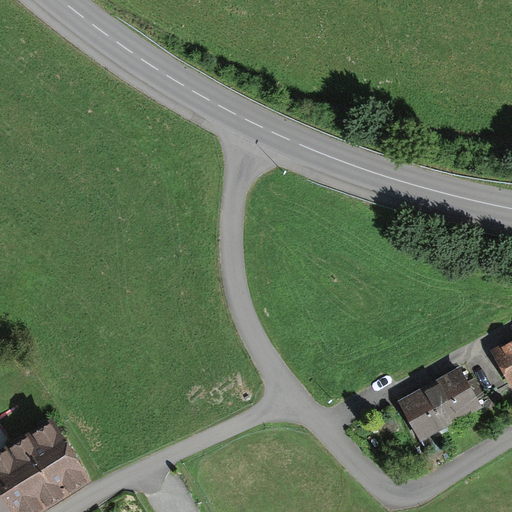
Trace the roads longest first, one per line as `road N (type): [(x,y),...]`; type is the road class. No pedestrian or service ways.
road 1 (residential): [(511,446),(406,502),(385,494),(298,408),(252,339),(230,263),(244,160),(261,126)]
road 2 (tertiary): [(511,208),(410,184),(261,126)]
road 3 (tertiary): [(261,126),(195,92),(63,0)]
